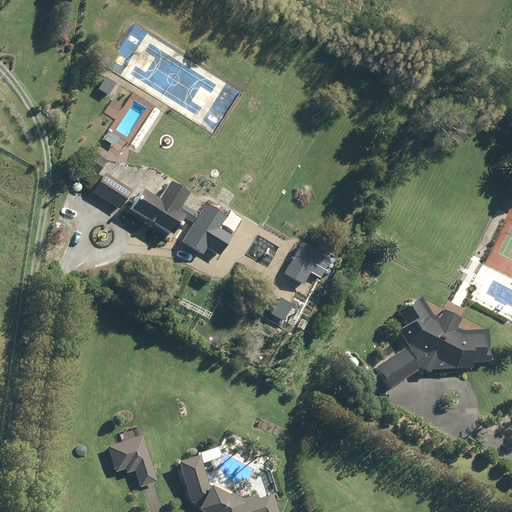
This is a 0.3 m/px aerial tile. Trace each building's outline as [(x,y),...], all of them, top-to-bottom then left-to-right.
[(89,148),(79,163),(97,175),(107,160),(89,148)] [(131,190),(104,173),(92,192),(120,209),(131,190)] [(143,189),(130,209),(172,236),(185,216),(178,211),(189,194),(170,182),(159,199),(143,189)] [(226,197),(218,212),(230,218),(238,203),(226,197)] [(433,316),(421,297),(397,312),(406,326),(398,330),(416,360),(413,362),(405,349),(374,368),(388,390),(418,370),(417,368),(418,368),(430,373),(432,370),(473,368),(473,363),(490,362),(489,330),(463,331),(457,328),(461,319),(444,310),(439,319),(433,316)] [(143,435),(107,446),(115,473),(125,470),(126,474),(134,471),(139,488),(157,482),(143,435)] [(211,486),(208,484),(200,456),(179,462),(190,501),(201,506),(199,511),(201,511),(279,511),(273,494),(250,501),(213,483),(211,486)]
